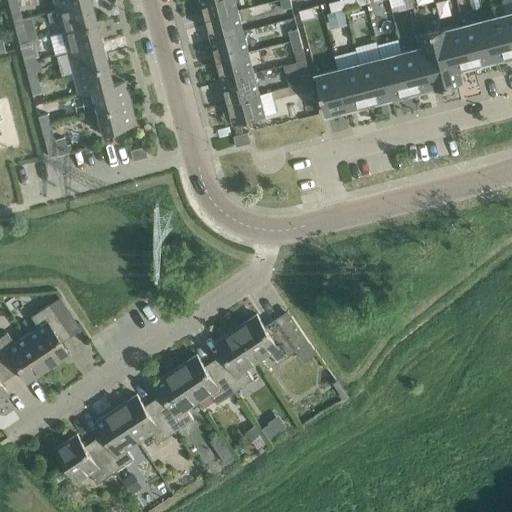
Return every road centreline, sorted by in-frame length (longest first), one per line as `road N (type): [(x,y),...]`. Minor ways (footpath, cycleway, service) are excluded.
road 1 (residential): [(14,438),(257,273),(269,230)]
road 2 (residential): [(339,216),(325,162),(335,150),(511,105)]
road 3 (unclassified): [(339,216),(511,172)]
road 4 (residential): [(29,195),(195,152)]
road 5 (unclassified): [(155,0),(195,152)]
